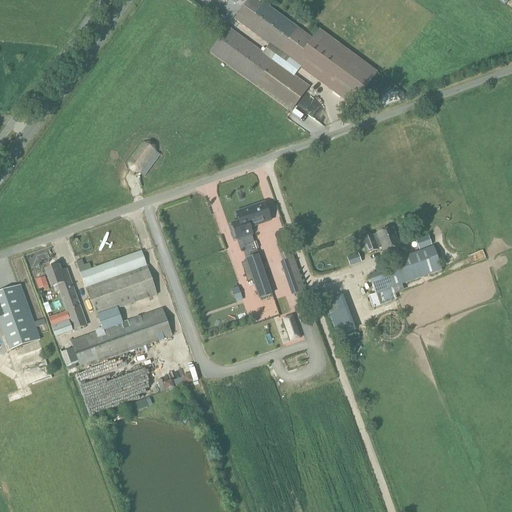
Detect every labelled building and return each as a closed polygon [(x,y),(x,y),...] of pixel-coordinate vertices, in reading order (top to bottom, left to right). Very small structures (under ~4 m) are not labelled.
[(313,39),(259,0),(248,0),(233,20),(353,107),(377,73),(319,31),(313,39)] [(298,77),(289,70),(286,73),(276,65),(273,70),(291,85),(298,77)] [(128,170),(134,174),(142,174),(158,154),(156,145),(150,141),(142,142),(127,163),(128,170)] [(168,163),(149,169),(151,175),(142,177),(143,183),(172,174),(168,163)] [(249,229),(270,221),(264,204),(243,211),(249,229)] [(252,235),(249,229),(243,211),(236,214),(239,222),(232,225),(237,240),(252,235)] [(393,228),(362,240),(368,254),(382,249),(384,254),(400,248),(393,228)] [(130,232),(133,244),(140,242),(136,230),(130,232)] [(288,241),(276,245),(282,262),(280,263),(291,296),(305,292),(288,241)] [(96,318),(157,295),(141,252),(80,274),(96,318)] [(404,291),(401,285),(441,271),(434,253),(393,268),(370,277),(380,306),(396,300),(394,295),(404,291)] [(259,299),(272,295),(258,256),(246,261),(259,299)] [(357,257),(347,260),(349,267),(359,263),(357,257)] [(88,327),(73,287),(66,270),(61,272),(59,267),(45,272),(51,288),(62,284),(64,291),(59,293),(73,332),(88,327)] [(58,307),(55,296),(48,298),(45,285),(35,288),(37,297),(42,296),(46,310),(58,307)] [(8,352),(39,341),(36,330),(39,329),(38,324),(34,325),(20,287),(0,294),(0,320),(6,319),(11,334),(2,337),(8,352)] [(313,315),(311,308),(303,310),(306,318),(313,315)] [(172,337),(162,309),(70,342),(80,370),(172,337)] [(265,309),(255,313),(258,319),(267,316),(265,309)] [(48,323),(52,320),(48,311),(43,313),(48,323)] [(294,316),(283,320),(290,342),(301,338),(294,316)] [(48,327),(51,335),(70,328),(67,320),(48,327)] [(345,340),(352,336),(349,330),(342,334),(345,340)] [(72,357),(61,362),(67,376),(78,371),(72,357)] [(186,419),(189,430),(205,425),(202,414),(186,419)]
